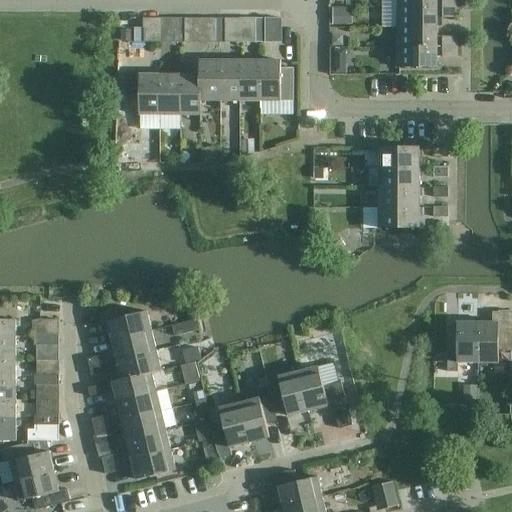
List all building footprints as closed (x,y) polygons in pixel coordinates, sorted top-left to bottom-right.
[(458,18),(458,8),(397,8),(397,28),(438,28),(438,18),(458,18)] [(352,9),(333,9),(333,25),(352,25),(352,9)] [(175,31),(185,31),(185,19),(175,19),(175,31)] [(226,31),(226,19),(215,19),(215,31),(226,31)] [(266,31),(266,19),(255,19),(255,31),(266,31)] [(281,41),(281,19),(266,19),(266,31),(266,41),(281,41)] [(437,37),(438,28),(397,28),(397,47),(458,48),(458,37),(437,37)] [(135,29),(135,44),(145,43),(145,29),(135,29)] [(132,41),(132,30),(130,30),(121,30),(121,41),(132,41)] [(175,43),(185,43),(185,31),(175,31),(175,43)] [(215,43),(226,43),(226,31),(215,31),(215,43)] [(266,43),(266,41),(266,31),(255,31),(255,43),(266,43)] [(333,46),(342,46),(342,36),(333,36),(333,46)] [(458,58),(458,48),(397,47),(397,68),(437,68),(437,58),(458,58)] [(345,51),(334,51),(334,75),(345,75),(345,51)] [(201,102),(221,102),(221,61),(200,61),(200,75),(201,102)] [(221,102),(240,102),(240,61),(221,61),(221,102)] [(240,102),(260,102),(260,61),(240,61),(240,102)] [(281,69),(281,61),(260,61),(260,102),(281,102),(281,100),(294,100),(294,69),(281,69)] [(140,116),(161,116),(160,75),(128,75),(128,95),(140,95),(140,116)] [(161,116),(181,116),(180,75),(160,75),(161,116)] [(201,116),(201,102),(200,75),(180,75),(181,116),(201,116)] [(241,140),(242,154),(255,154),(254,140),(241,140)] [(448,147),(433,148),(433,158),(448,158),(448,147)] [(379,168),(420,168),(419,148),(379,148),(379,168)] [(433,178),(448,178),(448,168),(433,167),(433,178)] [(379,188),(420,188),(420,168),(379,168),(379,188)] [(323,169),(315,169),(315,179),(323,179),(323,169)] [(434,198),(448,198),(448,187),(434,188),(434,198)] [(379,208),(420,208),(420,188),(379,188),(379,208)] [(434,218),(448,217),(448,207),(434,207),(434,218)] [(379,229),(420,229),(420,208),(379,208),(379,229)] [(329,258),(346,246),(337,233),(320,245),(329,258)] [(101,285),(90,285),(86,290),(86,301),(104,301),(104,291),(101,285)] [(205,317),(203,310),(189,314),(191,320),(191,321),(205,317)] [(113,342),(152,332),(147,312),(113,321),(111,311),(99,314),(102,324),(108,323),(113,342)] [(479,363),(499,363),(499,351),(499,339),(511,338),(511,312),(493,312),(493,323),(479,323),(479,363)] [(0,341),(16,341),(16,321),(0,320),(0,341)] [(59,336),(59,321),(33,321),(33,336),(35,336),(47,336),(59,336)] [(459,363),(479,363),(479,323),(458,323),(458,357),(448,357),(448,372),(459,372),(459,363)] [(183,335),(181,325),(173,327),(175,337),(183,335)] [(118,361),(157,352),(152,332),(113,342),(118,361)] [(47,347),(47,336),(35,336),(35,347),(47,347)] [(59,347),(59,336),(47,336),(47,347),(59,347)] [(499,351),(511,350),(511,338),(499,339),(499,351)] [(0,361),(16,361),(16,341),(0,341),(0,361)] [(123,380),(152,374),(162,371),(157,352),(118,361),(123,380)] [(90,368),(104,364),(102,356),(88,359),(90,368)] [(0,381),(17,381),(16,361),(0,361),(0,381)] [(202,362),(190,364),(193,379),(205,377),(202,362)] [(92,376),(106,373),(104,364),(90,368),(92,376)] [(299,372),(309,412),(335,406),(340,429),(352,426),(342,382),(324,387),(319,367),(299,372)] [(289,417),(309,412),(299,372),(279,377),(280,383),(269,386),(276,414),(288,411),(289,417)] [(117,402),(157,392),(152,374),(123,380),(112,383),(117,402)] [(35,386),(47,386),(47,376),(35,376),(35,386)] [(47,386),(59,386),(59,376),(47,376),(47,386)] [(0,401),(17,401),(17,381),(0,381),(0,401)] [(103,385),(95,387),(89,388),(91,397),(105,394),(103,385)] [(265,417),(276,414),(269,386),(257,389),(260,399),(240,404),(250,443),(270,438),(265,417)] [(464,402),(478,402),(478,386),(464,386),(464,402)] [(122,422),(162,412),(157,392),(117,402),(122,422)] [(203,392),(195,394),(197,403),(206,401),(203,392)] [(0,420),(17,421),(17,401),(0,401),(0,420)] [(206,402),(197,404),(200,414),(208,411),(206,402)] [(231,448),(250,443),(240,404),(220,409),(225,429),(214,432),(220,459),(233,456),(231,448)] [(127,441),(166,431),(162,412),(122,422),(127,441)] [(35,426),(48,426),(47,416),(35,416),(35,426)] [(48,426),(59,426),(59,416),(47,416),(48,426)] [(94,428),(109,424),(107,416),(92,419),(94,428)] [(0,441),(17,441),(17,421),(0,420),(0,441)] [(96,437),(111,433),(109,424),(94,428),(96,437)] [(132,460),(171,450),(166,431),(127,441),(132,460)] [(203,443),(206,455),(217,452),(214,440),(203,443)] [(50,452),(31,457),(28,444),(1,451),(1,452),(0,452),(0,465),(11,463),(16,482),(55,472),(50,452)] [(137,480),(176,470),(171,450),(132,460),(137,480)] [(104,467),(119,463),(117,455),(102,458),(104,467)] [(106,475),(121,472),(119,463),(104,467),(106,475)] [(284,507),(323,497),(319,478),(300,483),(295,471),(268,478),(271,490),(279,488),(284,507)] [(55,472),(16,482),(21,502),(34,498),(37,510),(71,502),(68,490),(60,492),(55,472)] [(373,488),(379,510),(399,505),(393,482),(373,488)] [(327,511),(323,497),(284,507),(285,511),(327,511)]
